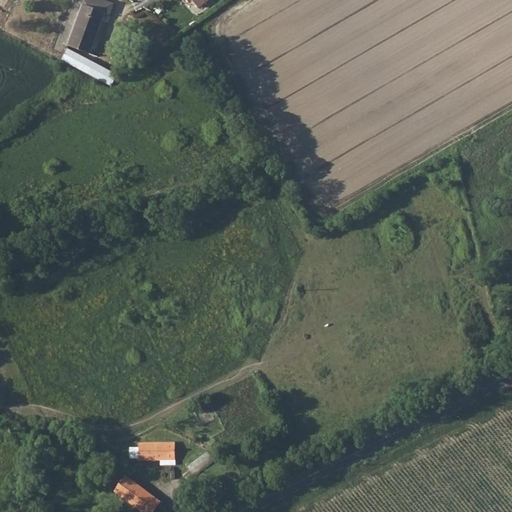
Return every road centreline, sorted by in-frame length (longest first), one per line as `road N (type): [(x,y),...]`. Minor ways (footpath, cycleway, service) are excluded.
road 1 (secondary): [(240,511),(511,374)]
road 2 (track): [(295,511),(511,406)]
road 3 (track): [(511,113),(316,227)]
road 4 (track): [(356,0),(444,152)]
